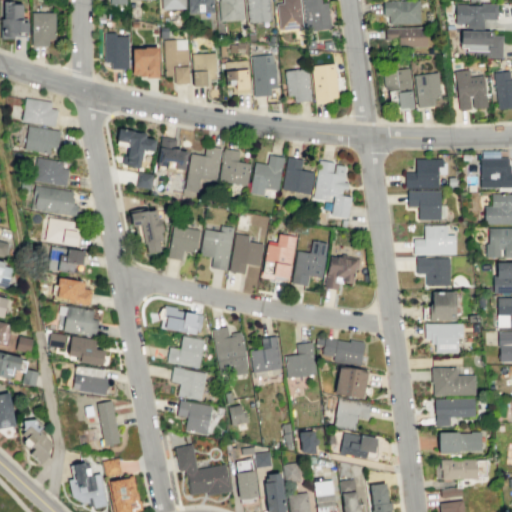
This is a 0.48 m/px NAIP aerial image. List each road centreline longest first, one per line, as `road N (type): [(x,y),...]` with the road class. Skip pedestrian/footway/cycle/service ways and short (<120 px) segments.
road 1 (residential): [(167,511),(82,93),(82,0)]
road 2 (residential): [(511,136),(369,138),(226,121),(82,93),(1,66)]
road 3 (residential): [(413,511),(348,0)]
road 4 (residential): [(391,329),(119,277)]
